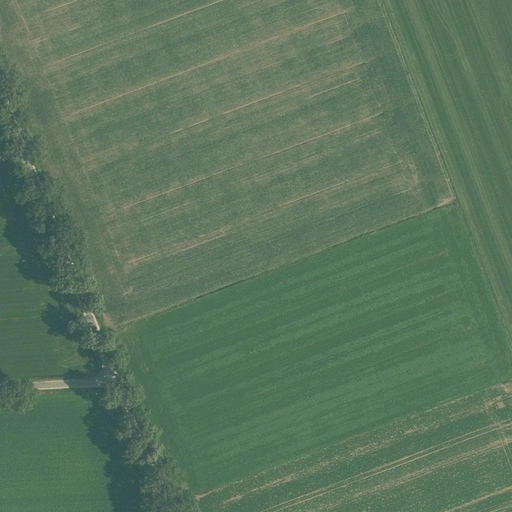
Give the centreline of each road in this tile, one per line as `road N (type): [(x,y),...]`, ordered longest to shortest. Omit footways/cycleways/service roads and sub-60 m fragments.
road 1 (unclassified): [(113,378),(0,95)]
road 2 (unclassified): [(167,511),(113,378)]
